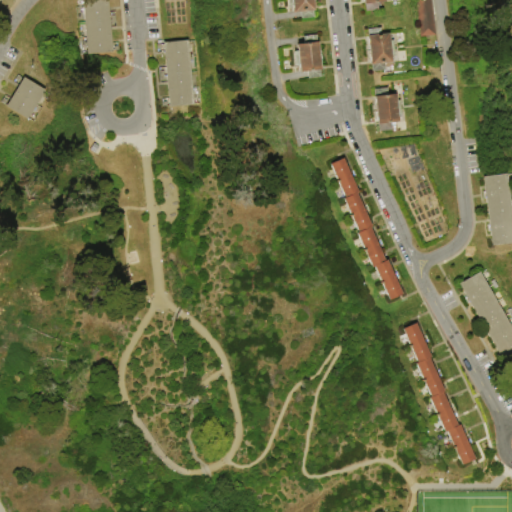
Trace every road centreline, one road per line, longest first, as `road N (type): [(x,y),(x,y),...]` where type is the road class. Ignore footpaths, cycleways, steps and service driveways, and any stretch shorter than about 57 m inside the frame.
road 1 (residential): [(415,264),(450,249),(465,224),(438,0)]
road 2 (residential): [(336,0),(355,138),(415,264)]
road 3 (residential): [(504,432),(415,264)]
road 4 (residential): [(129,0),(143,127)]
